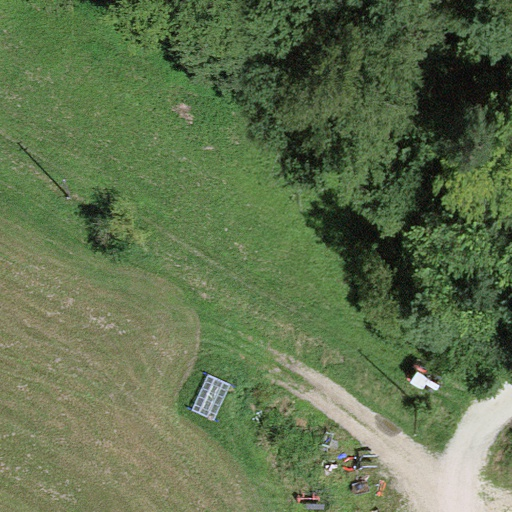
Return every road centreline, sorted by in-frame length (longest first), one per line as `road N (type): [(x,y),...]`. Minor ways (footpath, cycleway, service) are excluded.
road 1 (track): [(511,176),(221,0)]
road 2 (track): [(456,511),(454,496),(488,421),(511,408)]
